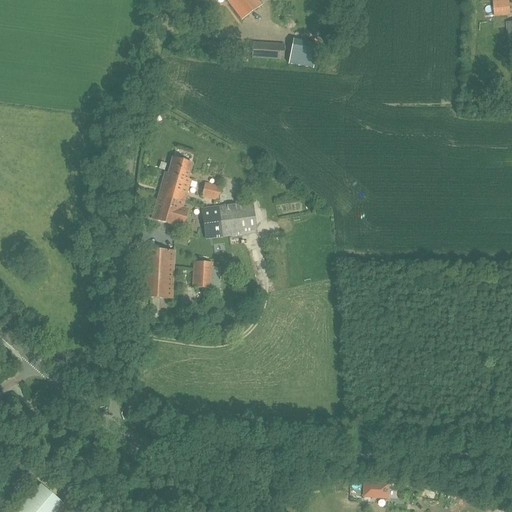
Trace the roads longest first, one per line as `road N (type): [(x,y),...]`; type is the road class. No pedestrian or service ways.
road 1 (unclassified): [(109,422),(131,153),(164,0)]
road 2 (unclassified): [(511,457),(164,460)]
road 3 (tertiary): [(109,422),(0,331)]
